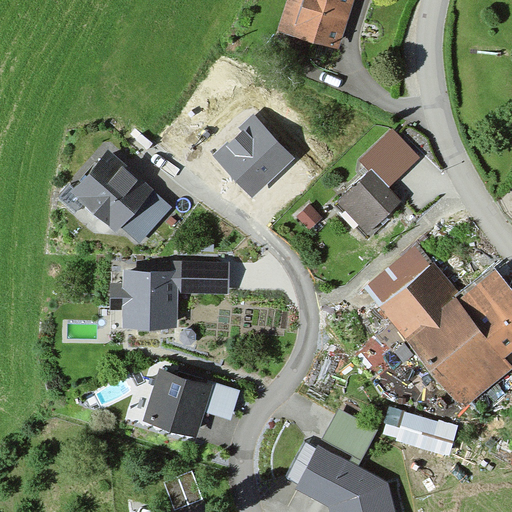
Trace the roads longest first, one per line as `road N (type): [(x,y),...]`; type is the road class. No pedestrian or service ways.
road 1 (residential): [(248,511),(248,430),(302,355),(310,330),(305,287),(265,236),(137,140)]
road 2 (residential): [(511,250),(448,144),(431,65),(433,0)]
